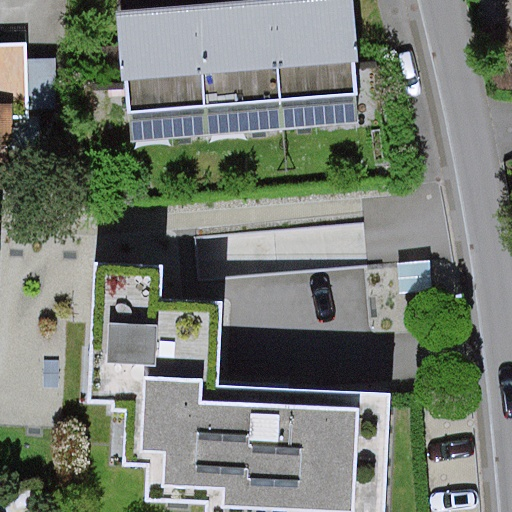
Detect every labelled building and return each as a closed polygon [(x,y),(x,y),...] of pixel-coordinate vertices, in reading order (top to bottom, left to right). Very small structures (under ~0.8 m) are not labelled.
[(267,0),(258,0),(189,5),(196,108),(275,102),(267,0)] [(345,0),(267,0),(275,102),(353,96),(345,0)] [(189,5),(111,11),(118,113),(196,108),(189,5)] [(0,153),(39,151),(33,46),(0,47),(0,153)] [(228,282),(104,277),(100,391),(142,393),(137,511),(371,511),(376,392),(224,386),(228,282)]
